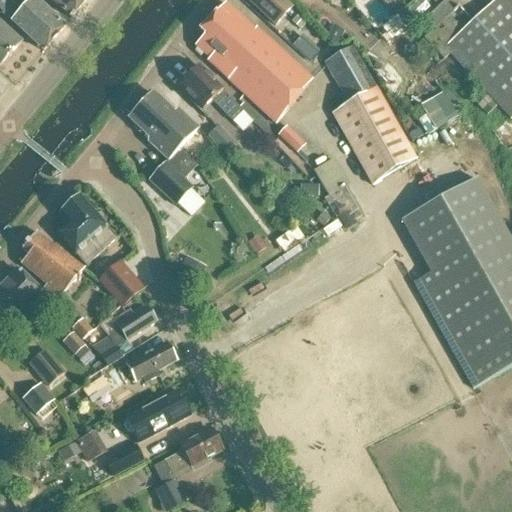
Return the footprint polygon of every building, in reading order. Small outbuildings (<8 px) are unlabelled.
[(47,0),(71,21),(90,0),(47,0)] [(244,0),(275,29),(291,12),(281,0),(244,0)] [(511,121),(511,6),(506,0),(499,0),(474,24),(459,9),(453,14),(444,4),(422,25),(431,35),(423,42),(443,63),(450,58),(510,123),(511,121)] [(44,55),(66,31),(34,2),(22,15),(13,6),(3,17),(44,55)] [(205,38),(195,49),(209,62),(207,64),(275,125),(312,83),(256,32),(254,34),(225,7),(200,33),(205,38)] [(395,39),(410,30),(403,18),(388,27),(395,39)] [(306,26),(298,19),(292,25),(300,32),(306,26)] [(0,70),(21,48),(0,28),(0,70)] [(336,49),(342,38),(332,32),(326,43),(336,49)] [(372,189),(417,164),(353,50),(325,66),(348,108),(333,117),(372,189)] [(233,125),(243,115),(197,69),(178,88),(192,102),(190,104),(201,115),(212,104),(233,125)] [(441,96),(450,90),(443,79),(434,84),(441,96)] [(463,112),(451,91),(433,102),(445,123),(463,112)] [(496,110),(482,95),(474,103),(487,118),(496,110)] [(153,97),(142,109),(183,149),(186,146),(192,152),(198,144),(192,139),(198,133),(177,113),(174,116),(153,97)] [(142,109),(129,123),(150,142),(149,146),(168,164),(149,185),(175,210),(192,192),(183,184),(197,169),(179,153),(183,149),(142,109)] [(305,147),(287,130),(279,139),(296,156),(305,147)] [(217,131),(208,139),(225,156),(234,148),(217,131)] [(432,141),(443,161),(460,152),(449,132),(432,141)] [(335,197),(355,184),(340,159),(320,172),(335,197)] [(511,246),(476,183),(402,224),(431,277),(490,383),(511,370),(511,246)] [(86,270),(117,242),(104,228),(105,224),(100,219),(97,219),(80,200),(61,217),(70,228),(58,238),(86,270)] [(355,225),(349,214),(339,220),(345,231),(355,225)] [(324,230),(330,223),(323,216),(317,224),(324,230)] [(58,304),(84,274),(36,236),(22,253),(29,258),(21,268),(46,289),(43,293),(58,304)] [(196,286),(204,272),(186,262),(178,277),(196,286)] [(122,311),(141,295),(130,282),(133,280),(121,266),(99,285),(122,311)] [(0,312),(21,333),(49,305),(17,273),(0,290),(0,312)] [(119,334),(109,341),(115,351),(116,352),(156,326),(146,311),(129,322),(126,317),(114,325),(119,334)] [(75,333),(84,343),(94,334),(86,324),(75,333)] [(73,336),(62,346),(74,359),(85,349),(73,336)] [(157,374),(176,364),(167,348),(126,369),(134,386),(142,382),(145,387),(160,379),(157,374)] [(122,362),(116,352),(115,351),(101,360),(107,371),(122,362)] [(47,392),(64,378),(45,356),(28,370),(47,392)] [(23,403),(36,419),(54,403),(42,388),(23,403)] [(153,440),(191,420),(177,395),(126,422),(126,423),(124,428),(127,435),(132,435),(139,446),(153,439),(153,440)] [(62,453),(68,463),(85,453),(92,465),(112,453),(99,431),(62,453)] [(175,511),(186,507),(172,479),(191,469),(194,474),(209,466),(207,462),(222,454),(211,433),(181,449),(184,455),(156,469),(166,490),(154,496),(162,511),(175,511)] [(138,448),(106,465),(114,481),(146,464),(138,448)] [(33,485),(8,478),(4,493),(29,500),(33,485)]
